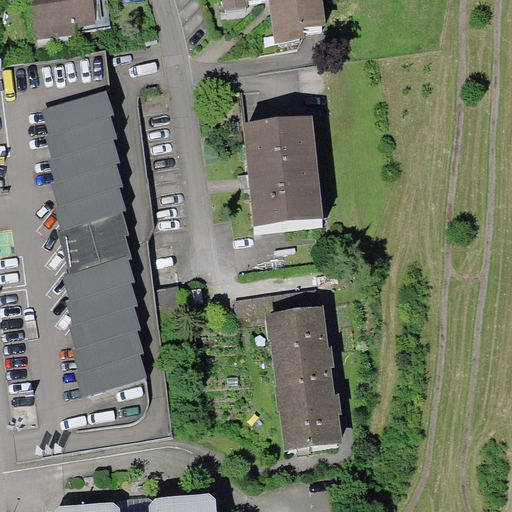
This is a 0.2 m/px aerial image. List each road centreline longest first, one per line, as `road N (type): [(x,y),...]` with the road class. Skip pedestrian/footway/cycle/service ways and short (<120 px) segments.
road 1 (motorway): [(511,107),(463,511)]
road 2 (residential): [(214,300),(158,0)]
road 3 (unknown): [(214,300),(274,289),(320,297),(339,339),(352,448)]
